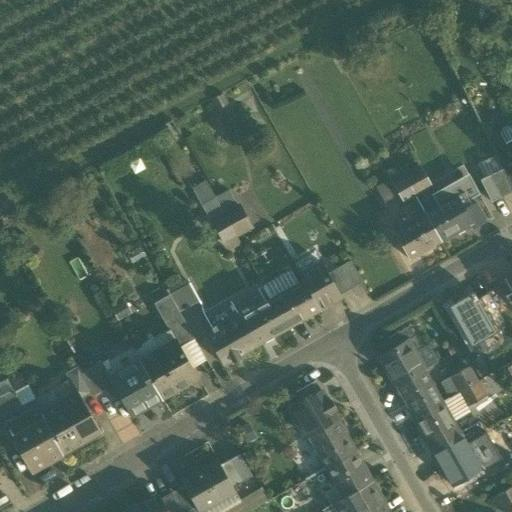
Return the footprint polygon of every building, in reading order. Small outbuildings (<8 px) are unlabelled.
[(439,0),(418,0),(426,16),(443,7),(439,0)] [(373,28),(358,36),(368,56),(384,49),(373,28)] [(212,100),(216,108),(226,104),(222,95),(212,100)] [(511,141),(511,126),(498,133),(505,146),(511,141)] [(477,164),(484,178),(503,169),(496,155),(477,164)] [(419,167),(404,176),(415,196),(430,187),(419,167)] [(491,202),(511,191),(511,187),(507,177),(503,169),(484,178),(480,180),(491,202)] [(403,202),(415,196),(404,176),(392,183),(403,202)] [(433,198),(437,206),(439,205),(436,200),(443,196),(445,201),(456,195),(473,224),(470,226),(472,229),(486,221),(475,202),(471,204),(469,200),(475,196),(466,180),(433,198)] [(394,198),(385,182),(375,187),(384,203),(394,198)] [(194,193),(201,207),(215,199),(206,186),(194,193)] [(229,191),(215,199),(224,215),(236,236),(250,228),(229,191)] [(437,206),(424,213),(440,242),(441,242),(470,226),(473,224),(456,195),(445,201),(443,196),(436,200),(439,205),(437,206)] [(210,223),(211,222),(224,215),(215,199),(201,207),(210,223)] [(409,259),(440,242),(424,213),(393,230),(409,259)] [(236,236),(224,215),(211,222),(223,243),(236,236)] [(142,246),(127,255),(133,264),(147,256),(142,246)] [(0,278),(18,274),(13,254),(0,256),(0,278)] [(328,274),(340,295),(362,282),(350,261),(328,274)] [(299,275),(303,282),(303,281),(320,311),(341,298),(340,295),(328,274),(321,263),(299,275)] [(271,299),(298,284),(290,270),(263,285),(271,299)] [(288,329),(320,311),(303,281),(303,282),(298,284),(271,299),(288,328),(288,329)] [(172,300),(179,312),(199,301),(189,283),(169,294),(172,300)] [(473,292),(448,306),(471,346),(496,332),(495,330),(477,299),(473,292)] [(488,293),(477,299),(495,330),(506,324),(488,293)] [(256,346),(288,328),(271,299),(240,317),(256,346)] [(125,300),(110,309),(118,322),(132,314),(125,300)] [(158,308),(168,325),(182,317),(179,312),(172,300),(158,308)] [(176,340),(180,347),(194,339),(182,317),(168,325),(167,326),(169,330),(175,341),(176,340)] [(239,355),(256,346),(240,317),(230,323),(229,321),(217,328),(216,326),(211,328),(212,330),(205,334),(223,365),(231,360),(232,362),(240,357),(239,355)] [(388,338),(394,349),(408,341),(415,337),(409,327),(388,338)] [(175,341),(169,330),(152,340),(158,350),(175,341)] [(206,360),(194,339),(180,347),(192,368),(206,360)] [(158,350),(140,361),(162,399),(198,378),(192,368),(180,347),(176,340),(175,341),(158,350)] [(379,357),(396,387),(425,370),(415,352),(408,341),(394,349),(379,357)] [(428,344),(415,352),(425,370),(439,362),(428,344)] [(481,356),(470,362),(479,377),(490,371),(481,356)] [(76,366),(77,367),(82,375),(96,366),(91,357),(76,366)] [(131,416),(162,399),(140,361),(110,377),(109,378),(113,385),(131,416)] [(96,366),(82,375),(92,393),(94,396),(113,385),(109,378),(110,377),(102,363),(96,366)] [(470,366),(451,377),(460,392),(478,382),(470,366)] [(70,379),(78,393),(81,399),(92,393),(82,375),(77,367),(67,372),(70,379)] [(396,387),(414,418),(443,402),(425,370),(396,387)] [(487,376),(478,382),(486,396),(496,390),(487,376)] [(459,392),(460,392),(451,377),(441,383),(450,398),(459,392)] [(0,382),(0,396),(12,390),(7,379),(0,382)] [(70,379),(34,399),(41,413),(78,393),(70,379)] [(295,393),(301,402),(321,391),(316,381),(295,393)] [(487,399),(486,396),(478,382),(460,392),(459,392),(469,409),(487,399)] [(21,406),(34,399),(27,384),(14,392),(21,406)] [(31,472),(62,455),(41,413),(34,399),(21,406),(14,392),(12,390),(0,396),(0,415),(6,426),(31,472)] [(301,425),(308,437),(338,420),(333,413),(327,401),(321,391),(301,402),(288,410),(294,422),(301,425)] [(450,398),(443,402),(454,422),(471,412),(469,409),(459,392),(450,398)] [(78,393),(41,413),(62,455),(101,433),(81,399),(78,393)] [(330,399),(327,401),(333,413),(337,411),(330,399)] [(460,433),(454,422),(443,402),(414,418),(432,450),(460,433)] [(308,437),(325,468),(355,451),(338,420),(308,437)] [(250,425),(232,435),(240,449),(258,439),(250,425)] [(432,450),(438,461),(466,444),(460,433),(432,450)] [(502,459),(486,433),(466,444),(438,461),(453,487),(502,459)] [(336,486),(343,499),(372,482),(355,451),(325,468),(336,486)] [(220,465),(232,488),(252,477),(239,454),(220,465)] [(195,508),(197,511),(200,511),(235,493),(232,488),(220,465),(217,460),(180,480),(184,486),(185,486),(196,507),(195,508)] [(387,511),(389,511),(372,482),(343,499),(333,504),(338,511),(387,511)] [(172,492),(172,493),(182,511),(187,511),(195,508),(196,507),(185,486),(184,486),(172,492)] [(329,506),(333,504),(343,499),(336,486),(322,494),(329,506)] [(262,488),(239,500),(241,504),(225,511),(249,511),(269,501),(262,488)] [(495,497),(503,511),(511,511),(511,489),(511,488),(495,497)] [(182,511),(172,493),(150,505),(154,511),(182,511)] [(200,511),(197,511),(195,508),(187,511),(225,511),(241,504),(239,500),(235,493),(200,511)]
